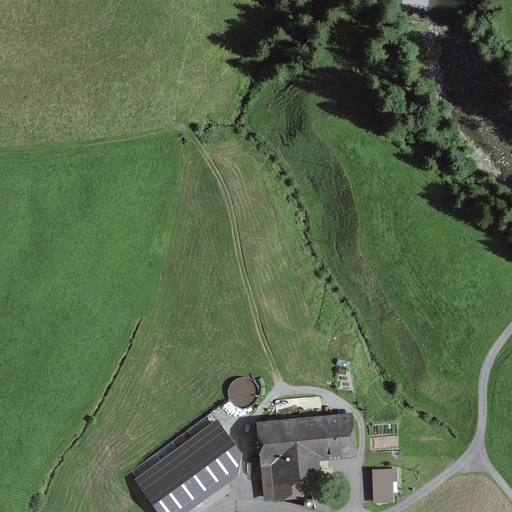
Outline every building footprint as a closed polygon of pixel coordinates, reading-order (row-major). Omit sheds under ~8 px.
[(420,61),(446,61),(445,20),(419,21),(420,61)] [(232,402),(236,405),(241,407),(246,406),(251,405),(255,401),(258,397),(259,392),(258,386),(255,382),(252,378),(247,376),(242,376),(237,377),(233,380),(229,384),(228,388),(228,393),(229,398),(232,402)] [(305,493),(304,481),(316,480),(314,459),(351,455),(348,422),(260,431),(266,496),(305,493)] [(237,454),(215,424),(138,481),(161,511),(181,511),(234,473),(237,454)] [(389,504),(391,475),(373,474),(371,503),(389,504)] [(336,503),(336,492),(328,492),(328,503),(336,503)]
